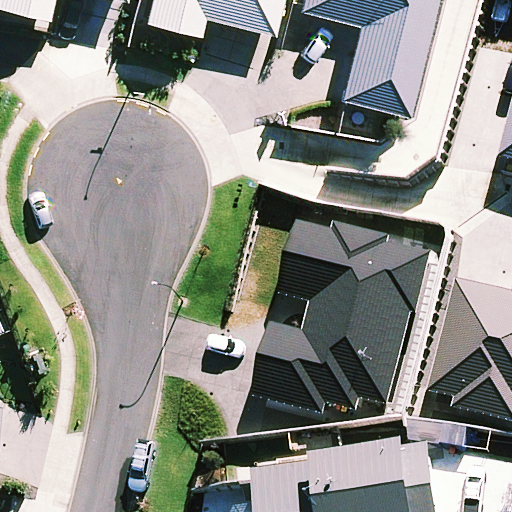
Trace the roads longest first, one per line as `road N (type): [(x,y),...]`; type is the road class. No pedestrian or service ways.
road 1 (residential): [(98,511),(129,365),(119,195)]
road 2 (residential): [(0,53),(31,58),(77,92),(119,195)]
